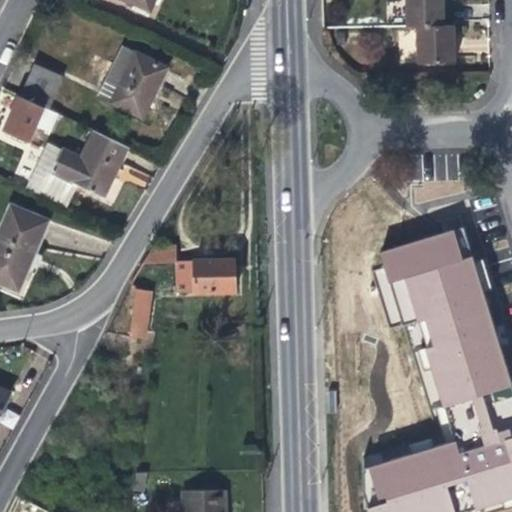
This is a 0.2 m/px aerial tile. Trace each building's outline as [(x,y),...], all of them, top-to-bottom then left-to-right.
[(126,0),(135,4),(151,12),(156,0),(126,0)] [(405,0),(407,25),(415,25),(443,24),(443,3),(442,0),(405,0)] [(452,24),(443,24),(415,25),(416,62),(453,61),(453,42),(452,24)] [(98,95),(143,117),(155,94),(168,67),(123,45),(98,95)] [(34,64),(21,96),(46,108),(50,109),(65,77),(34,64)] [(29,142),(46,108),(21,96),(6,129),(29,142)] [(130,146),(95,130),(83,156),(53,142),(39,173),(51,178),(53,173),(106,198),(119,169),(130,146)] [(511,511),(511,292),(481,178),(350,192),(351,239),(447,227),(511,511)] [(13,206),(0,236),(0,281),(20,290),(32,261),(49,221),(13,206)] [(177,245),(156,245),(145,262),(177,261),(177,245)] [(238,260),(177,261),(177,291),(238,291),(238,272),(238,260)] [(138,289),(132,337),(146,339),(152,291),(138,289)] [(0,420),(14,392),(0,385),(0,420)] [(227,511),(226,491),(184,492),(184,511),(227,511)]
